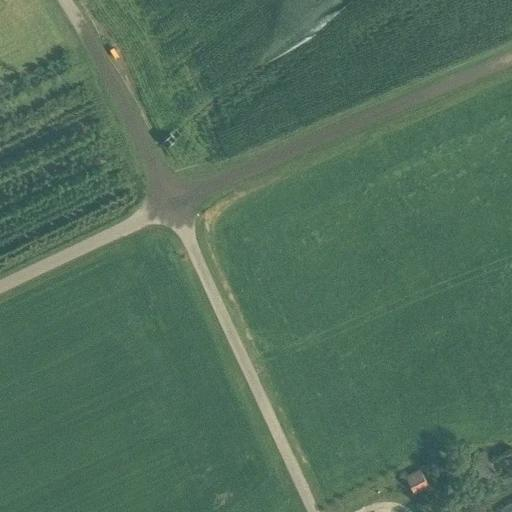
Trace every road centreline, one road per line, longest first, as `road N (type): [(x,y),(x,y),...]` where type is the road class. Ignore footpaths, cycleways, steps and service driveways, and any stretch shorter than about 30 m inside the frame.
road 1 (unclassified): [(169,201),(511,57)]
road 2 (unclassified): [(320,511),(169,201)]
road 3 (unclassified): [(169,201),(70,0)]
road 4 (unclassified): [(0,282),(169,201)]
